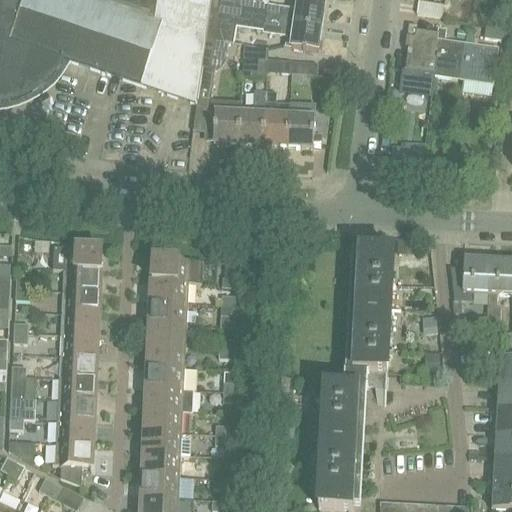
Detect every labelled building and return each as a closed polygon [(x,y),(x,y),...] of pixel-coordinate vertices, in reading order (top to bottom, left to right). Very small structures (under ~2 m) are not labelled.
[(0,0),(0,107),(9,106),(19,104),(36,96),(44,91),(57,77),(59,75),(66,63),(197,107),(208,43),(212,14),(214,7),(214,0),(0,0)] [(324,31),(327,6),(300,2),(298,12),(269,8),(269,0),(214,0),(214,7),(212,14),(265,22),(296,27),(324,31)] [(443,20),(445,6),(420,2),(418,17),(443,20)] [(284,49),(293,51),(320,55),(324,31),(296,27),(265,22),(212,14),(208,43),(234,46),(237,31),(263,34),(263,36),(286,39),(284,49)] [(406,76),(436,80),(440,54),(437,54),(438,43),(439,36),(417,33),(418,28),(410,27),(407,50),(410,51),(406,76)] [(485,41),(505,44),(502,63),(511,64),(511,56),(511,32),(486,29),(485,41)] [(439,36),(438,43),(437,54),(440,54),(436,80),(465,84),(468,59),(465,58),(467,48),(446,45),(448,33),(440,32),(439,36)] [(457,41),(467,43),(468,34),(458,33),(457,41)] [(468,36),(467,48),(465,58),(468,59),(465,84),(463,96),(492,100),(499,52),(474,49),(476,37),(468,36)] [(215,147),(241,149),(243,117),(207,115),(208,109),(214,75),(217,74),(222,70),(225,64),(227,58),(227,53),(226,50),(225,46),(208,43),(195,133),(206,134),(206,142),(216,142),(215,147)] [(269,51),(244,48),(243,81),(265,82),(266,63),(268,63),(269,51)] [(294,77),(294,65),(293,65),(278,63),(277,77),(294,77)] [(318,67),(294,65),(294,77),(318,78),(318,67)] [(323,82),(321,97),(337,99),(339,84),(323,82)] [(243,117),(241,149),(265,150),(267,118),(268,96),(256,96),(255,118),(243,117)] [(267,118),(265,150),(290,152),(292,120),(292,109),(276,108),(277,97),(268,96),(267,118)] [(292,109),(292,120),(290,152),(321,153),(322,137),(316,137),(317,121),(315,121),(315,110),(292,109)] [(420,185),(422,163),(389,162),(389,184),(420,185)] [(417,258),(417,244),(398,243),(397,257),(417,258)] [(54,274),(65,274),(101,276),(102,248),(101,248),(101,253),(63,251),(55,251),(54,274)] [(12,249),(0,249),(0,259),(12,260),(12,249)] [(387,407),(390,342),(395,254),(359,252),(353,374),(345,374),(345,391),(327,390),(320,511),(322,511),(354,511),(361,392),(376,393),(377,406),(381,407),(387,407)] [(154,262),(153,285),(189,286),(190,265),(193,265),(193,264),(155,262),(155,257),(154,257),(154,262)] [(474,296),(490,297),(491,263),(465,261),(465,271),(451,271),(454,305),(453,305),(454,317),(462,317),(461,305),(473,305),(474,296)] [(31,273),(32,263),(18,262),(17,272),(31,273)] [(511,263),(491,263),(490,297),(487,333),(500,333),(502,310),(498,310),(498,297),(511,297),(511,263)] [(0,277),(11,278),(12,268),(0,267),(0,277)] [(65,274),(64,296),(100,298),(101,276),(65,274)] [(237,293),(237,282),(223,282),(223,292),(237,293)] [(16,294),(30,295),(31,285),(17,284),(16,294)] [(188,308),(189,286),(153,285),(152,306),(188,308)] [(11,288),(0,287),(0,298),(10,299),(11,288)] [(30,305),(30,295),(16,294),(16,304),(30,305)] [(99,319),(100,298),(64,296),(63,318),(99,319)] [(222,300),(222,310),(236,310),(236,300),(222,300)] [(152,306),(151,328),(187,330),(188,308),(152,306)] [(10,311),(0,310),(0,320),(9,321),(10,311)] [(236,310),(222,310),(221,320),(235,320),(236,310)] [(63,318),(62,339),(98,341),(99,319),(63,318)] [(0,330),(9,331),(9,321),(0,320),(0,330)] [(437,320),(422,321),(424,338),(438,337),(437,320)] [(14,337),(28,338),(29,328),(15,327),(14,337)] [(151,328),(150,350),(186,351),(187,330),(151,328)] [(14,337),(14,347),(28,348),(28,338),(14,337)] [(61,361),(97,362),(98,341),(62,339),(61,361)] [(220,343),(220,353),(234,354),(234,343),(220,343)] [(185,373),(186,351),(150,350),(149,371),(185,373)] [(219,363),(233,364),(234,354),(220,353),(219,363)] [(439,374),(440,356),(426,356),(425,373),(439,374)] [(61,361),(61,362),(65,362),(65,381),(60,381),(60,382),(96,384),(97,362),(61,361)] [(511,361),(501,361),(500,388),(511,388),(511,361)] [(13,370),(12,380),(26,381),(27,371),(13,370)] [(149,371),(148,393),(184,394),(185,373),(149,371)] [(332,381),(331,390),(344,391),(345,382),(332,381)] [(60,382),(59,404),(95,406),(96,384),(60,382)] [(224,387),(224,397),(238,397),(238,387),(224,387)] [(499,413),(511,413),(511,388),(500,388),(499,413)] [(12,389),(11,402),(25,402),(26,390),(12,389)] [(196,395),(184,394),(148,393),(147,415),(183,416),(195,417),(196,395)] [(237,407),(238,397),(224,397),(223,407),(237,407)] [(94,427),(95,406),(59,404),(58,425),(94,427)] [(11,413),(10,423),(24,424),(35,425),(35,414),(11,413)] [(511,413),(499,413),(498,438),(511,438),(511,413)] [(182,438),(183,416),(147,415),(146,436),(182,438)] [(284,438),(293,438),(293,423),(285,422),(284,438)] [(24,434),(24,424),(10,423),(10,433),(24,434)] [(58,425),(57,447),(93,449),(94,427),(58,425)] [(216,429),(216,440),(230,440),(230,430),(216,429)] [(146,436),(145,458),(181,459),(190,460),(190,443),(188,440),(182,440),(182,438),(146,436)] [(511,438),(498,438),(497,462),(511,463),(511,438)] [(215,450),(229,450),(230,440),(216,440),(215,450)] [(23,462),(23,456),(23,446),(9,445),(9,455),(11,455),(23,462)] [(92,476),(93,449),(57,447),(56,468),(53,468),(53,469),(61,470),(60,483),(82,490),(82,471),(91,471),(91,476),(92,476)] [(287,450),(280,450),(276,450),(276,460),(282,460),(286,456),(287,450)] [(145,458),(144,480),(180,481),(181,459),(145,458)] [(3,475),(10,479),(17,466),(8,461),(1,474),(3,475)] [(511,463),(497,462),(495,488),(511,489),(511,463)] [(17,466),(10,479),(20,484),(27,472),(17,466)] [(214,483),(228,483),(228,473),(214,473),(214,483)] [(144,480),(143,501),(179,503),(180,481),(144,480)] [(39,494),(48,499),(55,487),(46,482),(39,494)] [(213,493),(227,494),(228,483),(214,483),(213,493)] [(55,487),(48,499),(57,504),(72,511),(78,511),(84,502),(55,487)] [(511,511),(511,489),(495,488),(494,511),(511,511)] [(179,511),(179,503),(143,501),(142,511),(179,511)]
